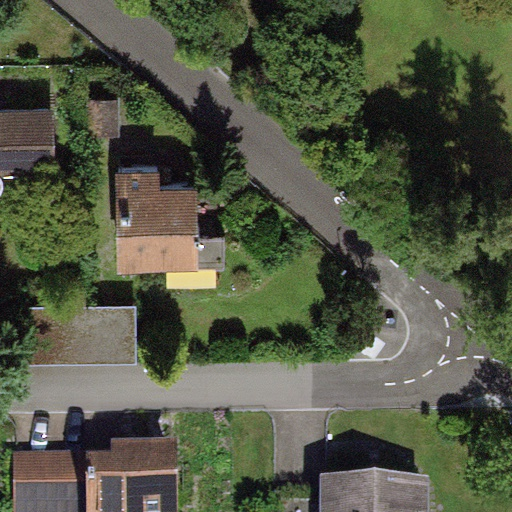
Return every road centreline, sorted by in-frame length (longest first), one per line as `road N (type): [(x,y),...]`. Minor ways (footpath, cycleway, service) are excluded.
road 1 (residential): [(88,0),(468,332)]
road 2 (residential): [(0,387),(379,381),(430,374),(468,332)]
